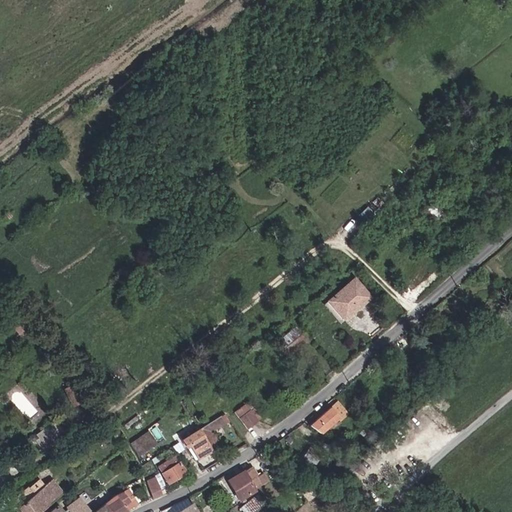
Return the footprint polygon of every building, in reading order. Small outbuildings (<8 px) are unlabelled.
[(375,295),(359,274),(331,298),(348,317),(375,295)] [(449,345),(438,334),(431,340),(441,352),(449,345)] [(288,337),(265,356),(276,370),(299,351),(288,337)] [(292,404),(297,410),(302,405),(298,400),(292,404)] [(313,427),(323,434),(349,412),(341,403),(313,427)] [(255,421),(243,404),(232,412),(244,429),(255,421)] [(217,417),(208,423),(212,428),(220,422),(217,417)] [(209,431),(212,428),(208,423),(200,428),(198,430),(208,445),(215,441),(209,431)] [(208,445),(198,430),(180,442),(184,449),(188,446),(196,460),(212,450),(208,445)] [(128,448),(136,459),(153,448),(145,436),(128,448)] [(184,475),(174,459),(158,468),(168,484),(184,475)] [(251,494),(251,491),(260,484),(252,468),(228,482),(239,501),(251,494)] [(147,483),(154,500),(161,497),(154,480),(147,483)] [(48,482),(41,488),(50,499),(58,493),(48,482)] [(50,499),(41,488),(36,483),(29,488),(28,487),(9,502),(17,511),(39,511),(53,502),(50,499)] [(128,511),(132,510),(134,509),(123,494),(116,499),(118,501),(105,510),(106,511),(128,511)] [(241,510),(242,511),(254,511),(261,506),(255,499),(241,510)]
